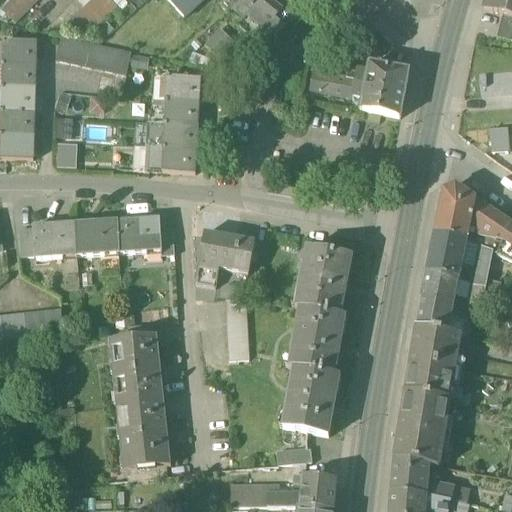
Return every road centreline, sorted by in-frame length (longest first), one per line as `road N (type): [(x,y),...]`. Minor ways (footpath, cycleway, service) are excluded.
road 1 (residential): [(0,189),(178,196),(406,235)]
road 2 (secondary): [(363,511),(406,235)]
